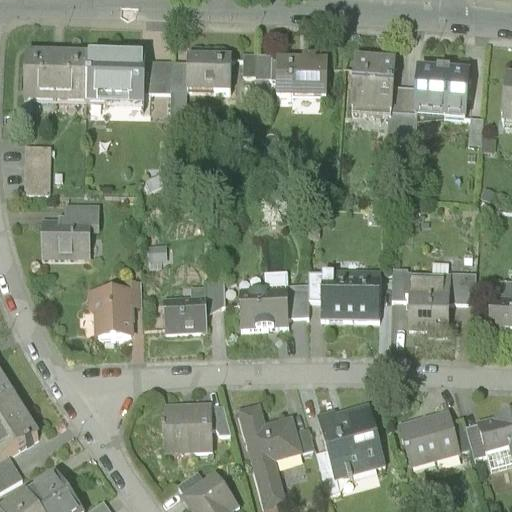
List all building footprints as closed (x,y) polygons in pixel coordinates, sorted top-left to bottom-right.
[(26,110),(86,112),(88,62),(28,59),(26,110)] [(149,64),(88,62),(86,112),(147,114),(149,64)] [(237,64),(187,64),(187,102),(237,103),(237,64)] [(402,69),(357,66),(353,122),(398,126),(402,69)] [(315,68),(281,67),(280,107),(314,108),(315,68)] [(417,127),(472,131),(475,80),(421,76),(417,127)] [(51,152),(25,153),(25,202),(51,202),(51,152)] [(41,227),(41,265),(93,266),(93,237),(102,237),(103,211),(65,211),(65,227),(41,227)] [(387,278),(319,276),(317,330),(385,332),(387,278)] [(454,285),(409,285),(409,347),(454,346),(454,285)] [(144,347),(142,297),(89,299),(91,348),(144,347)] [(290,297),(241,300),(243,342),(292,339),(290,297)] [(207,298),(162,301),(165,344),(210,341),(207,298)] [(511,301),(495,301),(493,341),(511,341),(511,301)] [(0,421),(20,409),(0,377),(0,421)] [(0,475),(44,448),(20,409),(0,421),(0,475)] [(372,412),(319,426),(336,490),(389,475),(372,412)] [(214,414),(164,414),(165,464),(215,464),(214,414)] [(452,417),(399,431),(411,476),(464,462),(452,417)] [(511,421),(481,430),(491,467),(511,461),(511,462),(511,421)] [(262,511),(290,511),(280,472),(307,465),(295,425),(267,433),(264,422),(239,429),(262,511)] [(238,511),(217,480),(181,505),(185,511),(238,511)] [(75,511),(57,482),(27,501),(34,511),(75,511)] [(34,511),(27,501),(9,511),(34,511)]
